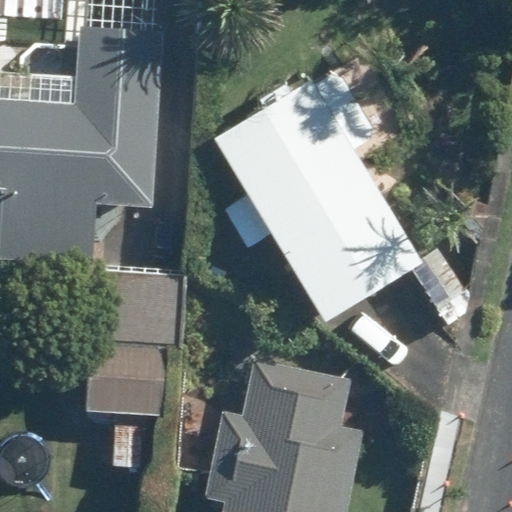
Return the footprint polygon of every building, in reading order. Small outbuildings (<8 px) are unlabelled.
[(0,256),(91,261),(94,204),(150,206),(158,24),(78,21),(75,99),(0,95),(0,256)] [(207,135),(317,319),(419,258),(309,74),(207,135)] [(180,343),(184,271),(83,265),(79,338),(87,338),(83,410),(160,414),(164,342),(180,343)] [(54,285),(0,284),(0,340),(53,342),(54,285)] [(215,499),(212,511),(340,511),(356,428),(341,426),(350,378),(246,360),(239,400),(222,397),(204,497),(215,499)] [(140,478),(143,426),(107,424),(103,476),(140,478)]
